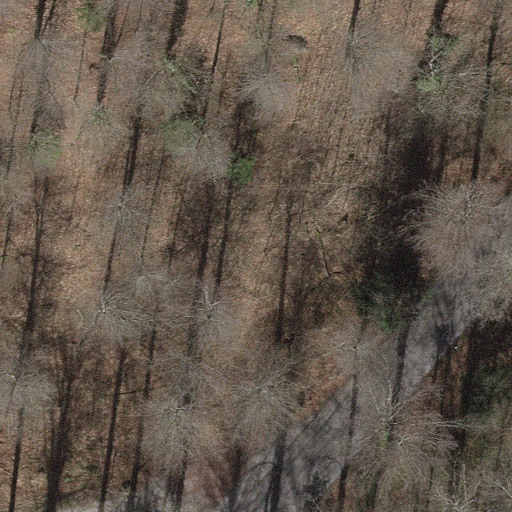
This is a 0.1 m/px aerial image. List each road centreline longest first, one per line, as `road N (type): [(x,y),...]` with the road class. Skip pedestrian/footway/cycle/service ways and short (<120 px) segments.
road 1 (tertiary): [(272,511),(511,234)]
road 2 (track): [(155,511),(294,485)]
